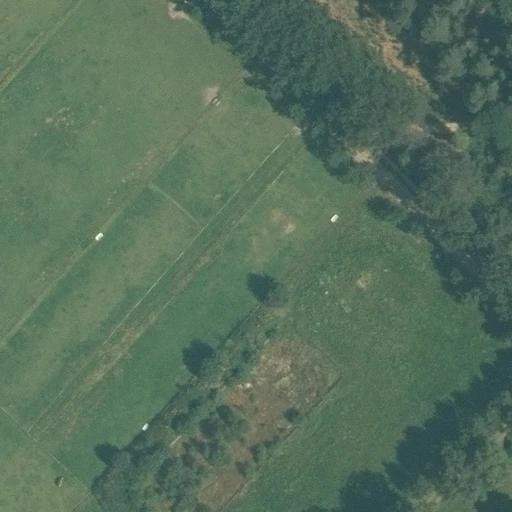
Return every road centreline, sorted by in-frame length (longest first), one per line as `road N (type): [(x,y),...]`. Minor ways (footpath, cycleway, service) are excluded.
road 1 (track): [(511,306),(208,0)]
road 2 (track): [(284,0),(396,112),(447,131),(511,120)]
